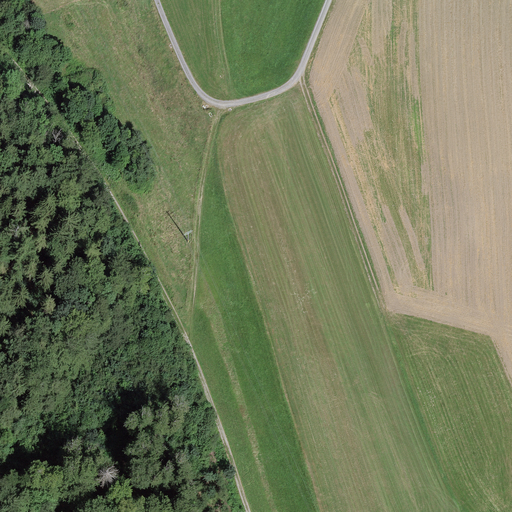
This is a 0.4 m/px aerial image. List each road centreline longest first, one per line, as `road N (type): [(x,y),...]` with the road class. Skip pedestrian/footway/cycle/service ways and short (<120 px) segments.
road 1 (track): [(252,511),(165,296),(64,129),(0,47)]
road 2 (track): [(158,0),(192,82),(219,105),(295,78),(328,0)]
road 3 (track): [(179,329),(219,105)]
